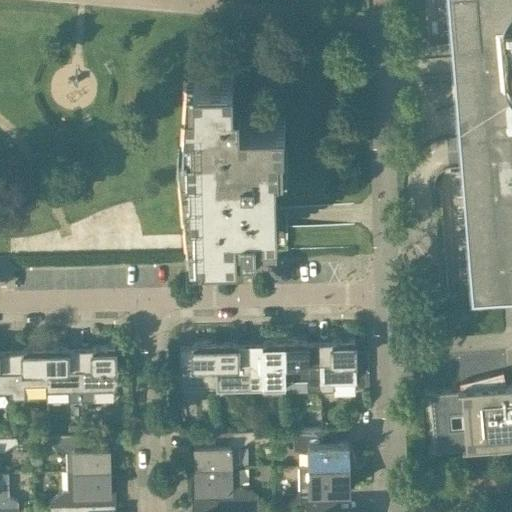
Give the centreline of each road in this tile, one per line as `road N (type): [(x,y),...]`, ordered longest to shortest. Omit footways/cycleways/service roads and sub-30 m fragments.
road 1 (residential): [(386,294),(381,24)]
road 2 (residential): [(148,300),(386,294)]
road 3 (residential): [(403,511),(386,294)]
road 4 (residential): [(148,300),(154,511)]
road 5 (residential): [(0,304),(148,300)]
